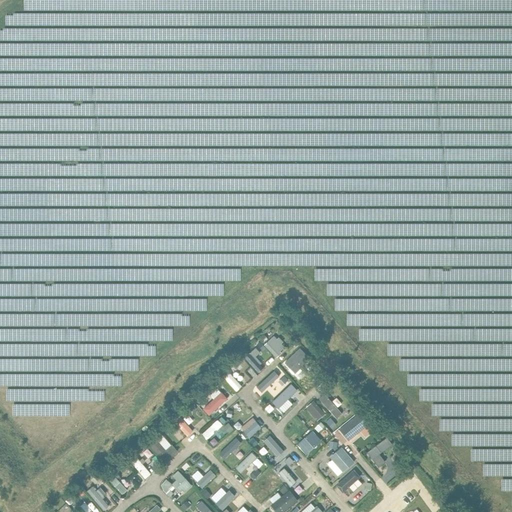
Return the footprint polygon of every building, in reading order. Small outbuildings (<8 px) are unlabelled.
[(275,334),(265,344),(277,356),(287,346),(275,334)] [(264,335),(259,339),(262,343),(267,338),(264,335)] [(257,345),(262,350),(265,347),(261,342),(257,345)] [(258,372),(266,366),(256,355),(261,352),(256,347),(245,356),(258,372)] [(299,371),(295,367),(288,374),(291,378),(299,371)] [(275,370),(257,386),(263,392),(280,376),(275,370)] [(236,390),(242,386),(232,372),(226,377),(236,390)] [(297,383),(303,377),(300,373),(293,379),(297,383)] [(283,413),(293,403),(289,398),(298,389),(292,383),(267,406),(271,409),(275,405),(283,413)] [(210,415),(229,398),(221,390),(202,407),(210,415)] [(336,418),(342,413),(326,392),(319,398),(336,418)] [(318,420),(326,412),(314,400),(306,408),(318,420)] [(253,416),(240,427),(249,437),(262,426),(253,416)] [(188,435),(194,430),(183,419),(178,424),(188,435)] [(330,419),(326,422),(332,428),(335,425),(330,419)] [(171,422),(165,427),(170,433),(176,428),(171,422)] [(315,428),(318,432),(324,426),(321,422),(315,428)] [(228,423),(224,427),(228,432),(233,428),(228,423)] [(378,426),(373,431),(378,436),(383,432),(378,426)] [(313,429),(298,444),(307,454),(323,439),(313,429)] [(149,444),(165,461),(178,449),(162,432),(149,444)] [(270,434),(263,441),(278,456),(285,450),(270,434)] [(220,452),(225,458),(242,442),(237,436),(220,452)] [(379,466),(386,461),(380,452),(393,444),(388,436),(368,450),(379,466)] [(253,437),(248,441),(254,447),(258,443),(253,437)] [(339,475),(355,461),(343,446),(330,456),(327,453),(323,456),(339,475)] [(252,451),(236,466),(241,472),(258,457),(252,451)] [(152,472),(137,456),(131,462),(146,478),(152,472)] [(253,473),(257,466),(251,463),(247,470),(253,473)] [(203,488),(217,474),(211,468),(197,482),(203,488)] [(353,469),(337,484),(348,496),(364,481),(353,469)] [(167,478),(160,485),(170,495),(176,490),(182,496),(194,484),(178,470),(169,480),(167,478)] [(393,484),(401,493),(414,481),(406,472),(393,484)] [(91,479),(95,484),(101,478),(98,474),(91,479)] [(122,494),(129,488),(116,474),(110,479),(122,494)] [(266,497),(281,484),(273,474),(258,487),(266,497)] [(306,475),(293,487),(302,497),(315,485),(306,475)] [(93,485),(87,490),(104,511),(113,503),(99,487),(97,489),(93,485)] [(284,485),(279,489),(282,493),(287,489),(284,485)] [(278,511),(283,511),(299,499),(290,489),(271,504),(278,511)] [(73,494),(68,498),(72,503),(77,498),(73,494)] [(201,511),(214,511),(202,500),(195,506),(201,511)] [(80,506),(87,511),(91,507),(84,501),(80,506)] [(191,505),(186,501),(180,507),(184,511),(191,505)] [(322,511),(313,501),(299,511),(322,511)]
